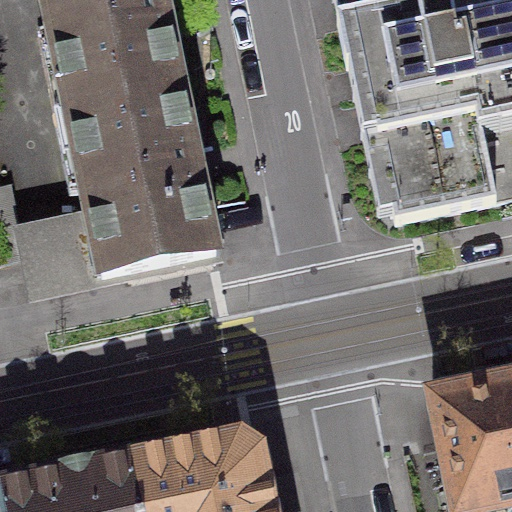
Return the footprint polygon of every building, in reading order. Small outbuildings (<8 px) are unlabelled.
[(161,5),(159,0),(44,0),(69,116),(181,93),(180,92),(179,92),(166,31),(168,31),(165,18),(163,5),(161,5)] [(511,203),(511,0),(348,0),(354,26),(339,29),(348,73),(363,70),(368,93),(395,227),(511,203)] [(193,153),(181,93),(69,116),(67,116),(88,217),(21,231),(33,289),(34,289),(36,298),(69,291),(102,284),(102,285),(159,273),(216,261),(199,181),(201,180),(198,167),(195,153),(193,153)] [(508,511),(511,511),(511,387),(502,389),(451,400),(433,404),(455,511),(508,511)] [(270,511),(260,459),(249,452),(238,445),(132,467),(141,511),(270,511)] [(141,511),(132,467),(113,471),(94,475),(93,473),(77,477),(60,480),(60,482),(0,494),(0,511),(141,511)]
